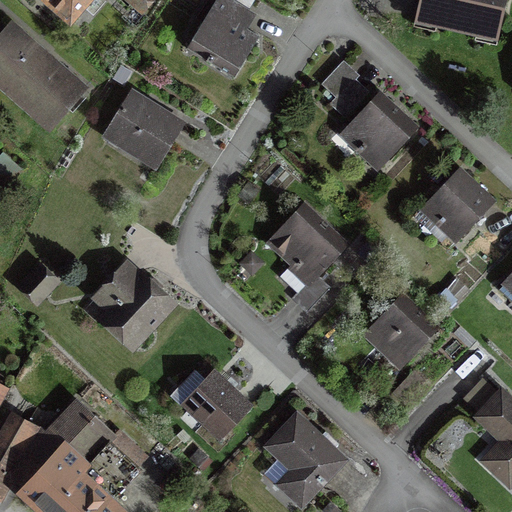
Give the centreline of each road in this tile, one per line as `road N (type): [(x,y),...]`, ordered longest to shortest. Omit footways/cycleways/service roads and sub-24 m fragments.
road 1 (residential): [(333,13),(202,212),(196,250),(209,289),(451,511)]
road 2 (residential): [(511,171),(333,13)]
